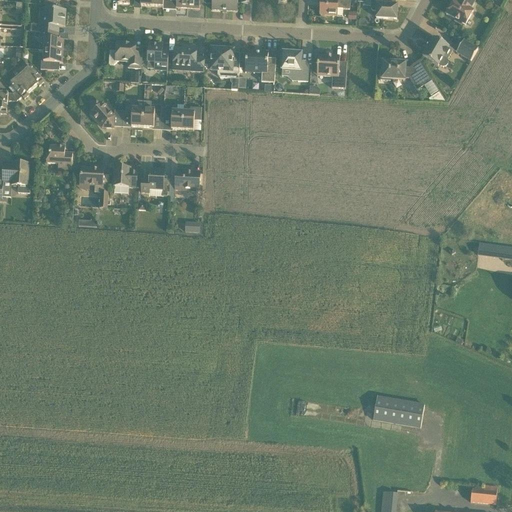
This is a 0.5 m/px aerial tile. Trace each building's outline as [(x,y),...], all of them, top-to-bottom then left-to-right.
[(188,10),(188,0),(170,0),(170,3),(176,3),(176,9),(188,10)] [(206,5),(206,0),(188,0),(188,10),(199,10),(200,4),(206,5)] [(212,0),(212,11),(237,13),(237,0),(212,0)] [(350,0),(323,0),(323,2),(321,2),(320,16),(337,17),(337,10),(349,11),(350,0)] [(358,0),(358,3),(364,4),(364,6),(371,6),(371,10),(373,12),(377,13),(376,19),(396,21),(397,7),(384,6),(384,0),(358,0)] [(446,15),(456,21),(455,23),(461,26),(462,24),(465,26),(473,12),(470,10),(476,0),(458,0),(457,3),(454,1),(446,15)] [(41,32),(41,33),(51,34),(51,33),(52,27),(65,28),(66,12),(57,11),(45,11),(41,10),(40,32),(41,32)] [(349,13),(348,21),(356,22),(357,13),(349,13)] [(58,34),(51,33),(51,34),(41,33),(41,39),(46,40),(45,52),(63,53),(64,41),(58,41),(58,34)] [(450,49),(442,44),(434,39),(430,46),(429,45),(426,50),(427,51),(423,58),(438,67),(439,67),(441,68),(443,68),(446,68),(448,66),(448,63),(447,61),(453,51),(449,49),(450,49)] [(465,41),(456,54),(470,63),(478,49),(465,41)] [(116,67),(116,63),(129,64),(128,69),(142,70),(143,48),(136,48),(136,45),(117,44),(117,52),(110,52),(109,66),(116,67)] [(149,46),(148,64),(156,65),(155,71),(168,72),(169,54),(162,54),(162,47),(149,46)] [(173,66),(182,67),(182,72),(204,74),(204,60),(196,59),(197,49),(188,48),(188,51),(174,51),(173,66)] [(218,76),(221,79),(238,80),(239,74),(240,65),(232,64),(233,51),(212,50),(210,73),(218,73),(218,76)] [(41,64),(40,71),(54,72),(54,64),(62,64),(63,53),(45,52),(44,65),(41,64)] [(261,83),(274,84),(276,60),(275,60),(268,60),(268,53),(246,52),(245,70),(245,75),(262,75),(261,83)] [(302,55),(301,55),(297,55),(283,54),(283,56),(281,57),(281,62),(283,63),(282,71),(283,71),(293,72),(292,82),(308,83),(309,64),(301,63),(301,58),(302,56),(302,55)] [(318,58),(317,77),(332,78),(332,89),(345,90),(347,64),(340,64),(340,58),(326,57),(326,59),(318,58)] [(433,81),(430,78),(420,62),(412,67),(409,69),(406,69),(406,65),(398,64),(398,63),(391,63),(391,64),(383,63),(382,72),(381,72),(380,82),(390,82),(405,83),(405,82),(405,80),(409,80),(410,79),(418,91),(433,81)] [(44,83),(30,68),(20,76),(21,76),(21,77),(33,91),(38,86),(39,88),(44,83)] [(28,95),(33,91),(21,77),(16,81),(15,81),(10,85),(16,93),(14,95),(13,95),(17,103),(22,98),(24,101),(29,96),(28,95)] [(160,88),(156,93),(160,97),(164,92),(160,88)] [(8,103),(17,103),(13,95),(0,93),(0,113),(0,114),(0,115),(7,116),(7,106),(8,106),(8,103)] [(430,102),(445,103),(439,94),(429,100),(430,102)] [(131,128),(143,129),(144,103),(137,103),(127,102),(127,105),(126,113),(126,118),(132,118),(131,128)] [(144,103),(143,129),(154,129),(154,120),(161,120),(162,107),(151,107),(151,103),(144,103)] [(102,104),(91,104),(91,115),(102,129),(114,129),(114,116),(102,104)] [(171,130),(173,131),(183,131),(184,114),(177,114),(177,108),(166,107),(166,110),(165,120),(172,121),(171,130)] [(191,113),(184,113),(183,131),(194,132),(194,122),(201,122),(201,109),(191,109),(191,113)] [(50,148),(50,156),(48,156),(47,165),(59,166),(58,171),(72,171),(73,155),(65,155),(65,149),(58,149),(58,148),(57,146),(54,146),(52,147),(52,148),(50,148)] [(3,182),(2,185),(5,185),(12,186),(18,186),(18,195),(30,195),(30,187),(28,187),(29,168),(29,165),(13,164),(13,167),(4,166),(3,168),(3,173),(3,182)] [(81,186),(90,186),(95,186),(95,193),(101,193),(100,209),(108,210),(109,187),(103,187),(104,177),(104,169),(102,168),(97,168),(96,170),(82,170),(81,186)] [(115,169),(114,187),(136,188),(137,173),(130,173),(130,170),(115,169)] [(170,181),(164,181),(165,173),(150,172),(150,181),(143,181),(143,194),(149,195),(150,190),(164,191),(163,198),(169,198),(170,181)] [(176,174),(175,192),(199,193),(201,174),(187,173),(187,175),(176,174)] [(64,226),(66,226),(73,226),(73,219),(67,218),(65,218),(64,226)] [(200,234),(200,224),(192,224),(192,234),(200,234)] [(511,260),(511,248),(504,247),(502,260),(511,260)] [(378,396),(373,422),(420,430),(425,405),(378,396)] [(472,490),(471,504),(496,506),(498,488),(484,487),(484,492),(472,490)] [(396,511),(398,494),(383,493),(381,511),(396,511)]
